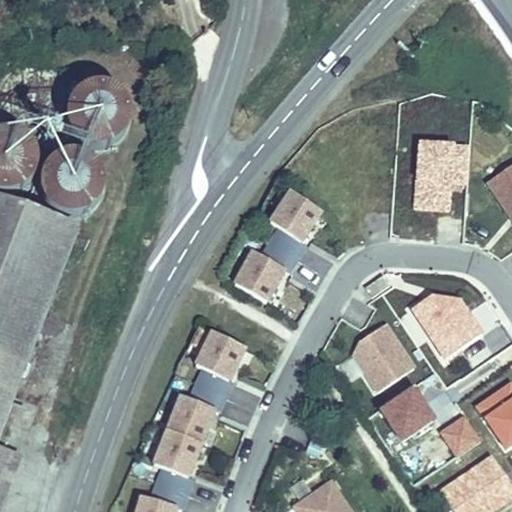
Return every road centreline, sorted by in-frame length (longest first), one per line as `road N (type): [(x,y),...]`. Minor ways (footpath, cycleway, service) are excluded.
road 1 (residential): [(237,511),(305,352),(360,263),(468,262),(493,276),(511,302)]
road 2 (tertiary): [(392,0),(213,207)]
road 3 (tertiary): [(213,207),(146,315),(100,444)]
road 4 (tertiary): [(236,0),(198,162),(200,198),(213,207)]
